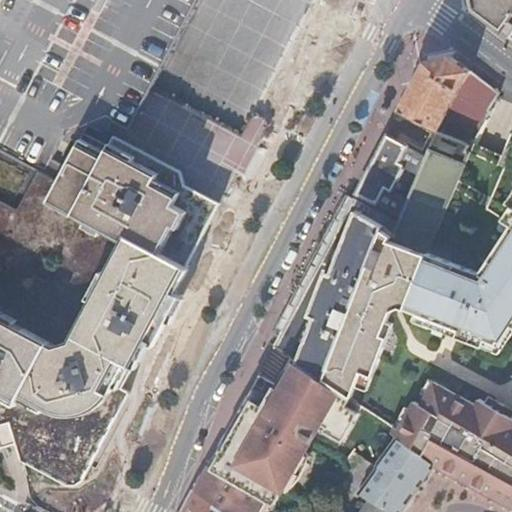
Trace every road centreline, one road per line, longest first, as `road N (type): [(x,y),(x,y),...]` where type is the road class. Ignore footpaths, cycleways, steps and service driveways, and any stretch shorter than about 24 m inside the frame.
road 1 (tertiary): [(148,511),(204,377),(397,0)]
road 2 (residential): [(511,68),(400,0)]
